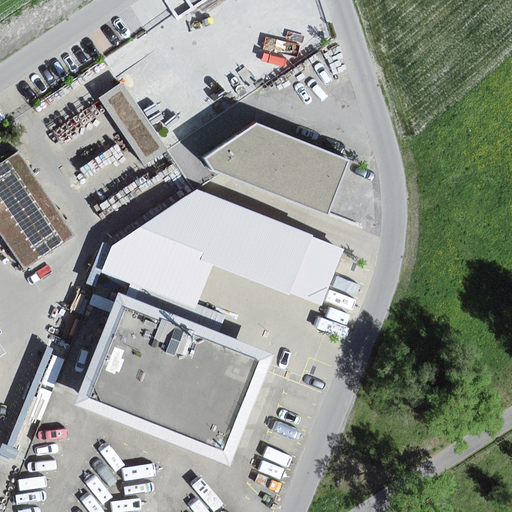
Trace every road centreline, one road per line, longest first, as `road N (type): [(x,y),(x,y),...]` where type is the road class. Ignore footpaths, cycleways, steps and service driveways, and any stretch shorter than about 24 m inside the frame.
road 1 (unclassified): [(337,0),(379,128),(392,228),(381,287),(295,511)]
road 2 (unclassified): [(0,80),(118,0)]
